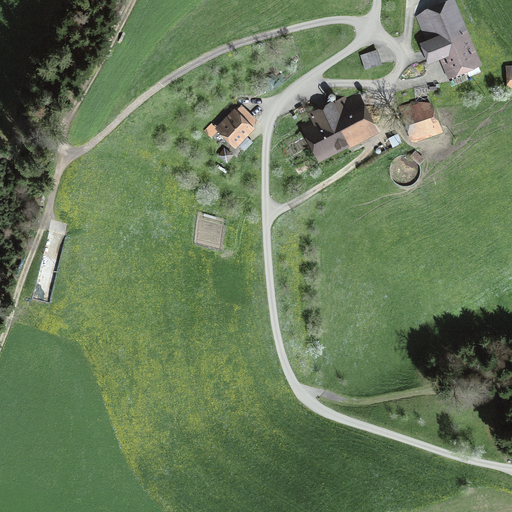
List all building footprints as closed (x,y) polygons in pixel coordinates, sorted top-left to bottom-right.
[(482,70),(468,38),(464,40),(449,3),(417,16),(428,42),(423,44),(426,49),(415,54),(419,64),(443,54),(451,72),(466,66),(470,75),(482,70)] [(376,50),(360,55),(365,69),(381,63),(376,50)] [(321,154),(373,127),(357,95),(347,100),(345,97),(310,115),(315,126),(308,130),(321,154)] [(412,104),(403,107),(414,140),(440,130),(430,102),(411,101),(412,104)] [(232,115),(234,117),(222,129),(236,141),(256,120),(243,108),(236,114),(235,113),(232,115)] [(225,161),(227,161),(232,155),(225,149),(219,154),(219,156),(225,161)] [(65,236),(49,232),(33,300),(49,303),(65,236)]
